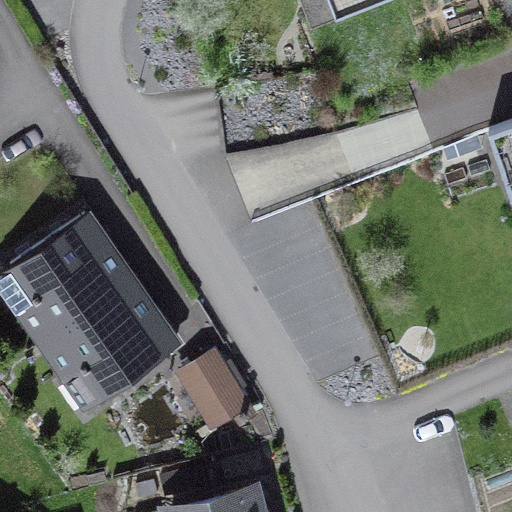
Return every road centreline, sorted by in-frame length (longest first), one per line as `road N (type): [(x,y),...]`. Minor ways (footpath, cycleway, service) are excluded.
road 1 (residential): [(511,89),(176,207)]
road 2 (residential): [(324,448),(176,207)]
road 3 (residential): [(176,207),(100,64),(101,0)]
road 4 (residential): [(324,448),(511,374)]
